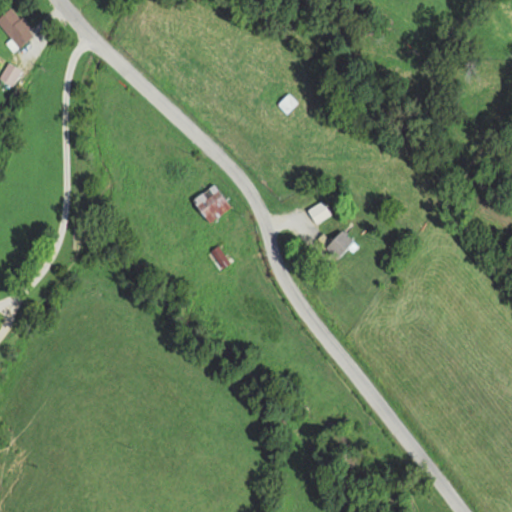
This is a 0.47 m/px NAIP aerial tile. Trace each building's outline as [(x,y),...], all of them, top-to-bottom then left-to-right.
[(0,25),(16,47),(33,35),(11,6),(0,14),(0,25)] [(296,102),(287,93),(276,103),(285,113),(296,102)] [(229,206),(211,183),(190,199),(207,222),(229,206)] [(306,208),(314,223),(329,215),(321,200),(306,208)] [(336,258),(352,241),(340,229),(323,246),(336,258)]
